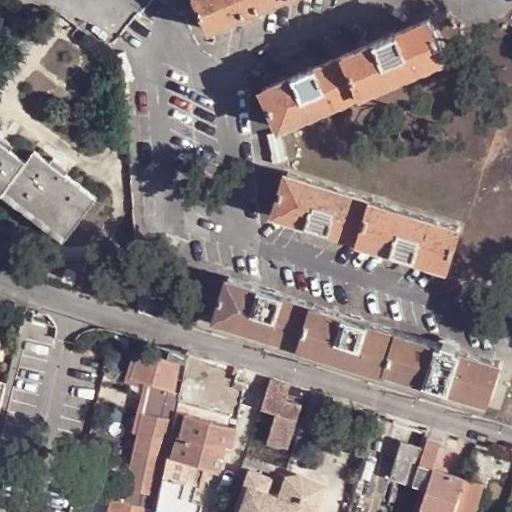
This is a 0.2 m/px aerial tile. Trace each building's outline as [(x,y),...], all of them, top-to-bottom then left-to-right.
[(197,0),(211,30),(245,16),(246,19),(263,11),(261,9),(281,0),(197,0)] [(430,19),(347,54),(363,92),(447,56),(430,19)] [(347,54),(264,89),(280,127),(363,92),(347,54)] [(0,139),(12,149),(15,145),(0,133),(0,139)] [(0,196),(3,193),(6,189),(27,160),(12,149),(0,139),(0,196)] [(52,161),(35,149),(27,160),(6,189),(68,235),(97,196),(68,174),(52,161)] [(52,161),(68,174),(71,169),(55,157),(52,161)] [(373,199),(287,172),(274,212),(361,239),(373,199)] [(65,239),(68,235),(6,189),(3,193),(65,239)] [(459,226),(373,199),(361,239),(447,265),(459,226)] [(216,315),(388,368),(389,366),(489,397),(501,360),(456,346),(457,342),(443,338),(441,342),(229,275),(216,315)] [(176,392),(182,363),(141,350),(132,379),(151,385),(124,500),(113,499),(108,511),(156,511),(177,411),(181,393),(176,392)] [(291,385),(271,378),(262,407),(277,411),(268,439),(289,445),(302,403),(286,398),(291,385)] [(156,511),(188,511),(194,486),(198,487),(205,489),(211,464),(175,455),(180,435),(183,435),(189,414),(177,411),(156,511)] [(238,426),(189,414),(183,435),(180,435),(175,455),(211,464),(222,467),(228,447),(232,448),(238,426)] [(465,477),(434,467),(442,442),(427,437),(413,482),(423,486),(459,496),(465,477)] [(411,482),(421,446),(401,440),(390,476),(411,482)] [(474,511),(484,483),(465,477),(459,496),(453,511),(474,511)] [(194,486),(188,511),(201,511),(203,504),(194,502),(198,487),(194,486)] [(419,490),(411,511),(453,511),(459,496),(423,486),(421,491),(419,490)] [(276,511),(238,499),(234,511),(276,511)]
